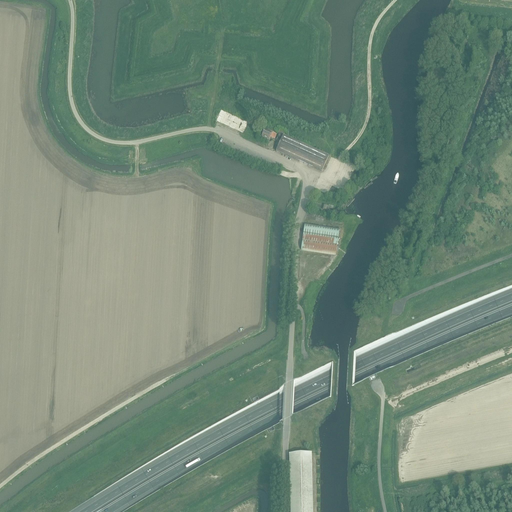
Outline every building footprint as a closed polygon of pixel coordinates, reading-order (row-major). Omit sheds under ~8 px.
[(226,117),(224,124),(243,130),(245,124),(226,117)] [(270,138),(274,139),(277,135),(265,129),(261,136),(269,140),(270,138)] [(276,151),(322,172),(329,156),(283,135),(283,136),(279,134),(276,140),(280,142),(276,151)] [(304,224),(301,244),(301,250),(336,255),(339,229),(304,224)] [(359,380),(375,374),(380,374),(379,372),(376,372),(372,374),(369,374),(363,376),(363,374),(359,374),(361,377),(358,378),(358,380),(359,380)] [(376,464),(377,445),(365,445),(364,463),(376,464)] [(290,511),(312,511),(311,454),(289,454),(290,511)]
